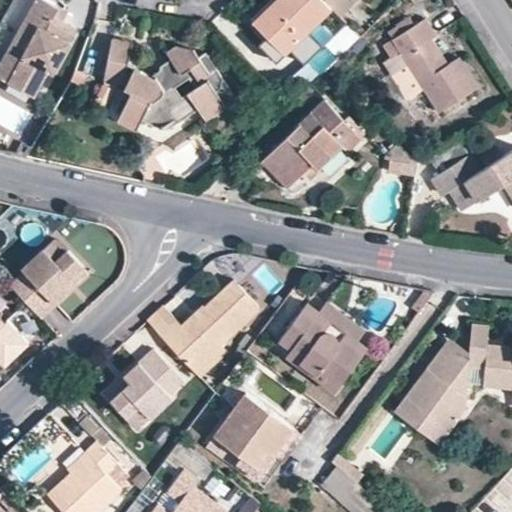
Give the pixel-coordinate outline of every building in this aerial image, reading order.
[(45,0),(34,0),(12,41),(25,49),(8,81),(32,94),(46,67),(50,61),(40,55),(44,46),(60,55),(67,41),(65,40),(73,24),(61,17),(52,12),(55,6),(45,0)] [(323,0),(281,0),(256,24),(282,51),(304,30),(319,45),(344,22),(338,15),(323,0)] [(323,0),(338,15),(352,0),(323,0)] [(52,12),(61,17),(64,11),(55,6),(52,12)] [(406,14),(384,29),(391,38),(412,23),(406,14)] [(412,23),(391,38),(380,46),(388,57),(398,51),(404,60),(438,111),(473,86),(454,58),(444,65),(428,41),(435,36),(422,17),(412,23)] [(112,38),(105,78),(129,86),(127,93),(129,95),(120,113),(138,124),(142,117),(159,127),(164,126),(170,125),(197,105),(206,118),(224,105),(212,87),(217,82),(220,75),(202,52),(174,44),(167,50),(174,64),(154,77),(125,63),(129,41),(112,38)] [(0,76),(8,81),(25,49),(12,41),(0,62),(0,76)] [(381,62),(387,71),(404,60),(398,51),(388,57),(381,62)] [(358,138),(322,101),(251,169),(264,183),(275,172),(288,185),(306,167),(311,161),(316,166),(340,143),(347,150),(358,138)] [(511,152),(473,175),(462,157),(432,176),(444,194),(446,193),(455,187),(468,207),(502,185),(511,200),(511,152)] [(311,161),(306,167),(310,171),(316,166),(311,161)] [(468,207),(455,187),(446,193),(459,213),(468,207)] [(16,286),(42,314),(72,286),(67,280),(86,261),(66,240),(64,238),(62,236),(59,237),(57,237),(54,239),(25,266),(27,269),(13,282),(16,286)] [(72,286),(92,268),(86,261),(67,280),(72,286)] [(260,309),(234,279),(206,307),(209,311),(198,321),(192,314),(182,323),(165,304),(149,318),(196,369),(224,344),(260,309)] [(429,299),(425,296),(412,313),(416,317),(429,299)] [(206,307),(203,303),(192,314),(198,321),(209,311),(206,307)] [(327,304),(318,313),(356,342),(363,331),(327,304)] [(307,305),(280,341),(292,351),(287,357),(334,392),(366,349),(356,342),(318,313),(307,305)] [(55,334),(70,323),(59,309),(45,320),(55,334)] [(31,341),(10,318),(8,320),(7,321),(0,327),(0,353),(4,358),(8,361),(31,341)] [(474,322),(471,350),(487,352),(491,324),(474,322)] [(454,336),(448,344),(460,354),(471,355),(471,350),(454,336)] [(202,375),(229,350),(224,344),(196,369),(202,375)] [(448,344),(406,400),(449,433),(462,416),(470,359),(471,355),(460,354),(448,344)] [(500,356),(486,355),(486,357),(486,361),(483,383),(511,387),(511,345),(502,345),(500,356)] [(186,379),(155,347),(126,374),(131,380),(113,398),(141,427),(174,395),(172,393),(186,379)] [(486,361),(486,357),(486,355),(487,352),(471,350),(471,355),(470,359),(486,361)] [(126,374),(108,391),(113,398),(131,380),(126,374)] [(252,397),(221,439),(255,465),(266,450),(263,448),(272,436),(282,443),(293,428),(252,397)] [(442,444),(449,433),(406,400),(399,411),(442,444)] [(120,462),(98,439),(88,449),(92,454),(74,471),(52,491),(71,511),(96,511),(124,487),(110,472),(120,462)] [(88,449),(69,466),(74,471),(92,454),(88,449)] [(352,466),(347,474),(358,484),(364,475),(352,466)] [(198,478),(185,468),(169,488),(181,499),(172,511),(160,500),(150,511),(228,511),(229,511),(194,484),(198,478)]
